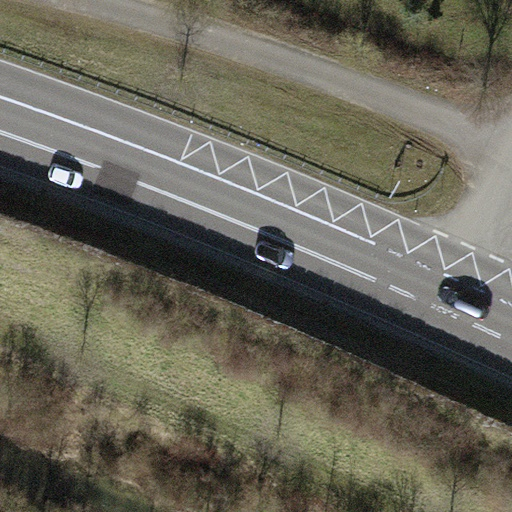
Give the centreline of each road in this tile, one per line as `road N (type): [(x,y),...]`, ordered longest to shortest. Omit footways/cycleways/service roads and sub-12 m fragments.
road 1 (primary): [(0,111),(313,231),(511,320)]
road 2 (track): [(90,0),(433,113),(511,151)]
